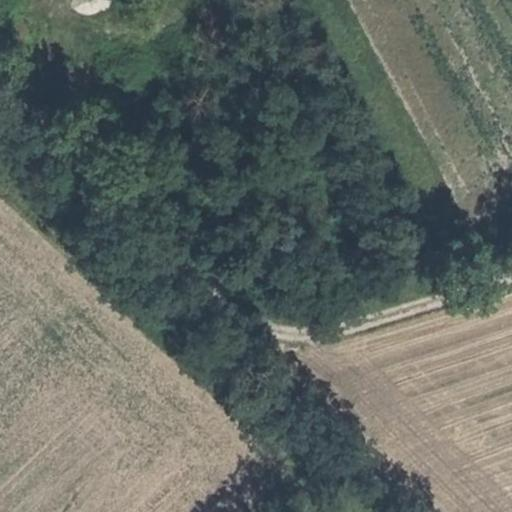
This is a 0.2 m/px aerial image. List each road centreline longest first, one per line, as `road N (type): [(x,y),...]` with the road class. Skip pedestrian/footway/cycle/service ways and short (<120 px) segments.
road 1 (track): [(511,286),(395,322),(285,340),(257,335),(235,303),(0,64)]
road 2 (track): [(257,335),(247,374),(261,418),(293,452),(301,476)]
